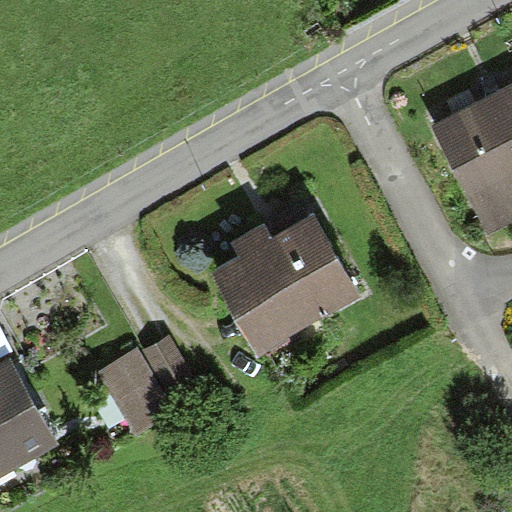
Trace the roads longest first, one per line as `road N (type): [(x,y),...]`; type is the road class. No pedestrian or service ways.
road 1 (residential): [(0,270),(342,72)]
road 2 (residential): [(342,72),(511,389)]
road 3 (residential): [(342,72),(476,0)]
